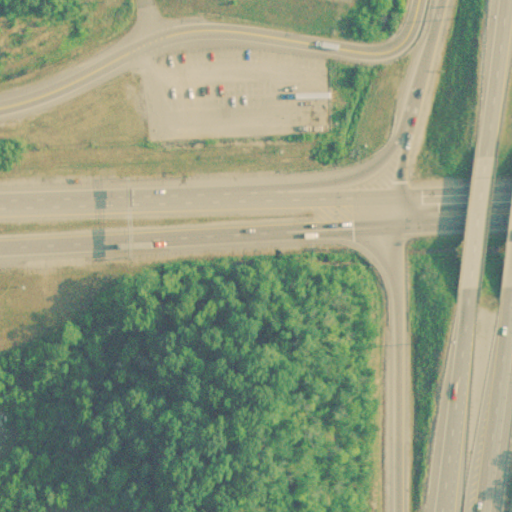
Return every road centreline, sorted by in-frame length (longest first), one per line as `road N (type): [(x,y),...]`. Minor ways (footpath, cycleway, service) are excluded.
road 1 (motorway): [(0,247),(391,225)]
road 2 (motorway): [(398,195),(391,225),(390,511)]
road 3 (tertiary): [(153,29),(373,53),(397,45),(423,0)]
road 4 (motorway): [(422,88),(397,146),(372,169),(217,196)]
road 5 (motorway): [(483,511),(509,289)]
road 6 (motorway): [(467,290),(440,511)]
road 7 (motorway): [(217,196),(0,203)]
road 8 (motorway): [(442,0),(398,195)]
road 9 (motorway): [(398,195),(217,196)]
road 10 (tertiary): [(153,29),(29,100),(0,104)]
road 11 (motorway): [(507,0),(481,145)]
road 12 (motorway): [(481,145),(467,290)]
road 13 (trunk): [(391,225),(511,218)]
